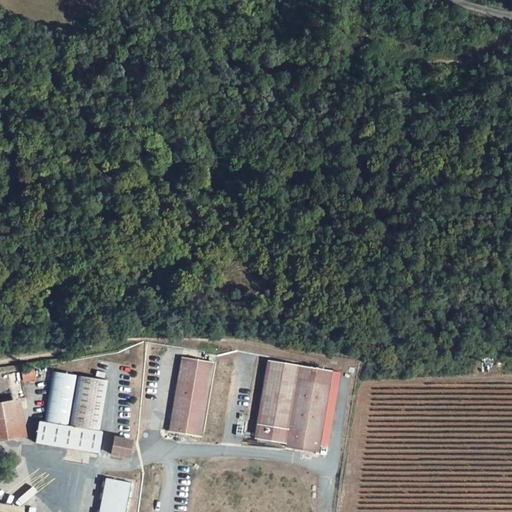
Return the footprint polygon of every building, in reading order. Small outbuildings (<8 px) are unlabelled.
[(217,365),(186,361),(174,434),(206,438),(217,365)] [(33,367),(21,369),(23,381),(35,378),(33,367)] [(93,451),(107,380),(49,369),(39,419),(31,418),(27,439),(93,451)] [(324,378),(314,377),(313,383),(303,382),(293,450),(325,454),(334,386),(324,385),(324,378)] [(13,421),(0,423),(0,435),(15,433),(13,421)] [(130,443),(111,440),(108,455),(127,458),(130,443)] [(122,511),(128,484),(103,479),(96,511),(122,511)]
